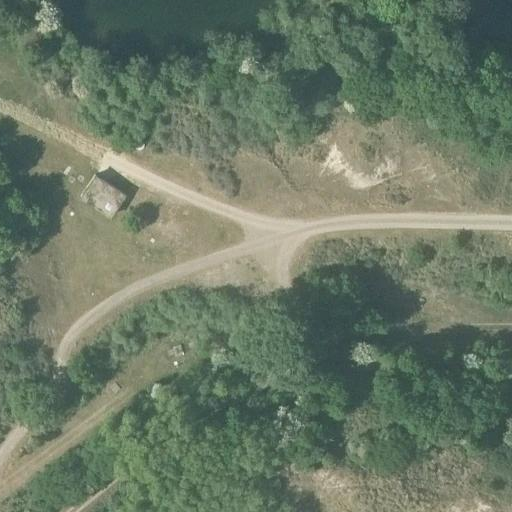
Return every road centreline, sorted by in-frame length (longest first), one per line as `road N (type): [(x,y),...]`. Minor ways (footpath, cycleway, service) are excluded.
road 1 (track): [(70,511),(173,433),(250,391),(311,373),(399,368),(511,386)]
road 2 (track): [(0,460),(50,399),(60,349),(139,285),(274,233)]
road 3 (track): [(274,233),(0,104)]
road 4 (track): [(274,233),(280,283),(314,325),(511,326)]
road 5 (track): [(274,233),(511,225)]
